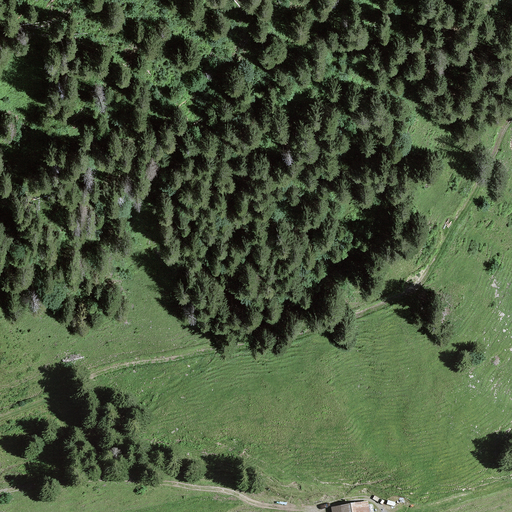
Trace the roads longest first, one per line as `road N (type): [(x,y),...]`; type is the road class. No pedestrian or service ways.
road 1 (track): [(0,418),(108,369),(282,340),(410,291),(433,266),(511,117)]
road 2 (track): [(315,511),(132,477),(0,491)]
